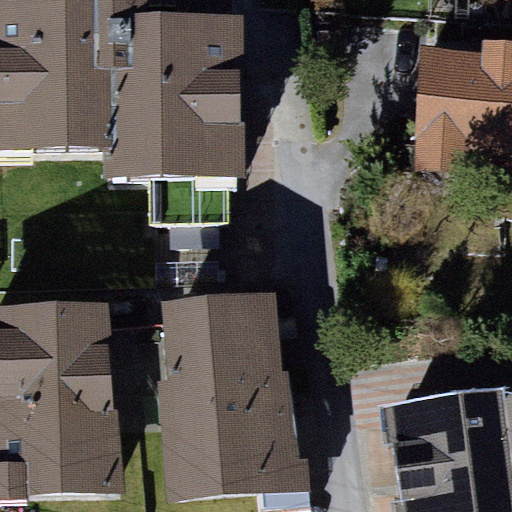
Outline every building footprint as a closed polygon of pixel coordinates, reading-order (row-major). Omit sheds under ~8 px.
[(0,10),(0,174),(128,169),(129,195),(258,189),(251,39),(158,44),(156,16),(120,18),(120,6),(0,10)] [(490,69),(428,65),(421,185),(475,188),(476,161),(511,163),(511,48),(492,47),(490,69)] [(156,321),(180,511),(222,511),(317,500),(292,304),(156,321)] [(124,317),(0,319),(0,509),(129,506),(124,317)] [(511,511),(511,337),(411,349),(421,436),(400,438),(408,511),(511,511)]
